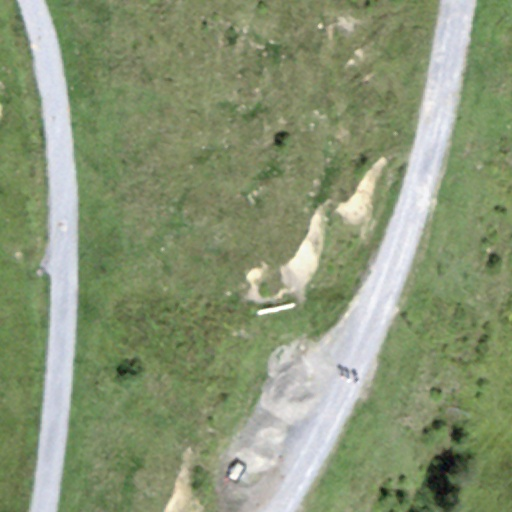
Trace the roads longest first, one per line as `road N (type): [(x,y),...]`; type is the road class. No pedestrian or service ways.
road 1 (track): [(278,511),(345,386),(407,242),(460,0)]
road 2 (unclassified): [(44,511),(63,332),(64,215),(55,109),(32,0)]
